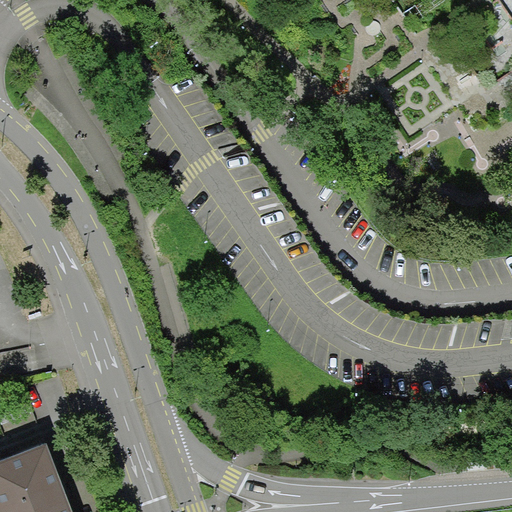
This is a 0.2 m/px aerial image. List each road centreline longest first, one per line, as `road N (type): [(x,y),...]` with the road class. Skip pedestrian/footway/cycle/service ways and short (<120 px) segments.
road 1 (secondary): [(0,164),(64,269),(148,511)]
road 2 (secondary): [(154,401),(78,209),(0,118)]
road 3 (secondary): [(400,497),(274,492),(229,478),(184,444),(154,401)]
